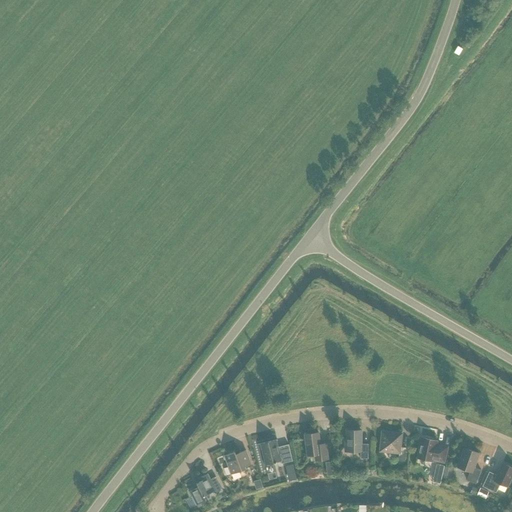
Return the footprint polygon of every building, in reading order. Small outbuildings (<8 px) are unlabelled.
[(345,441),(345,451),(361,451),(361,458),(368,458),(368,444),(361,444),(361,431),(347,431),(347,441),(345,441)] [(320,448),(318,432),(305,434),(307,456),(315,455),(315,461),(328,459),(327,447),(320,448)] [(400,447),(401,434),(382,432),(380,451),(399,453),(398,461),(405,461),(406,447),(400,447)] [(418,458),(432,461),(433,459),(444,462),(447,447),(436,445),(437,441),(422,438),(418,458)] [(281,464),(293,461),(289,444),(277,447),(276,440),(277,440),(277,439),(257,444),(257,445),(261,444),(266,464),(265,464),(265,465),(274,463),(277,463),(277,462),(281,461),(281,464)] [(470,471),(467,480),(476,483),(481,470),(474,467),(479,453),(464,448),(458,467),(470,471)] [(227,476),(246,469),(245,467),(251,465),(246,450),(236,454),(235,451),(225,455),(229,466),(224,468),(227,476)] [(335,475),(333,462),(326,463),(328,476),(335,475)] [(508,487),(511,477),(511,467),(502,463),(496,475),(489,472),(483,486),(496,492),(500,483),(508,487)] [(444,465),(438,464),(435,477),(441,479),(444,465)] [(286,466),(290,480),(296,479),(292,465),(286,466)] [(199,487),(190,491),(197,505),(206,500),(204,496),(215,491),(216,492),(222,489),(216,476),(210,479),(207,473),(198,478),(199,482),(197,483),(199,487)]
